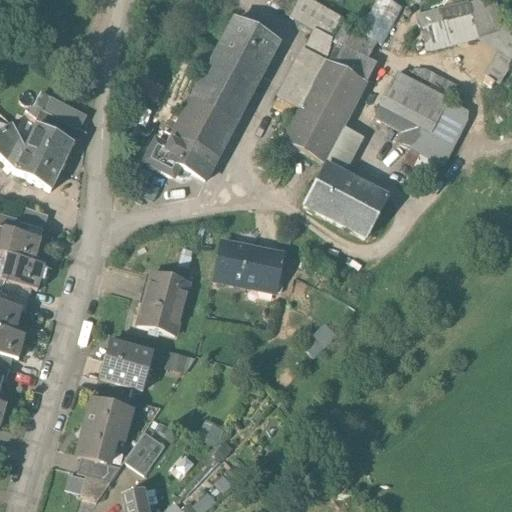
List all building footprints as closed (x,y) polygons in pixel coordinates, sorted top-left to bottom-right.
[(290,20),(300,0),(275,0),(270,10),(290,20)] [(329,41),(341,20),(302,0),(300,0),(290,20),(314,33),(329,41)] [(476,1),(417,16),(428,55),(486,40),(476,1)] [(342,30),(335,44),(367,61),(377,48),(379,50),(389,31),(369,21),(360,38),(342,30)] [(231,22),(206,69),(255,94),(280,47),(231,22)] [(314,33),(302,57),(323,67),(335,44),(329,41),(314,33)] [(367,61),(335,44),(323,67),(365,89),(377,66),(367,61)] [(499,85),(511,63),(494,53),(482,75),(499,85)] [(301,110),(323,67),(302,57),(302,56),(279,99),(301,110)] [(365,89),(323,67),(301,110),(282,146),(324,168),(365,89)] [(255,94),(206,69),(171,137),(219,162),(255,94)] [(474,113),(403,77),(374,133),(446,169),(474,113)] [(41,98),(34,111),(77,134),(84,120),(41,98)] [(28,124),(35,128),(72,146),(84,137),(77,134),(34,111),(28,124)] [(50,192),(72,146),(35,128),(23,154),(8,128),(0,133),(0,160),(14,175),(50,192)] [(206,187),(219,162),(171,137),(166,147),(158,143),(145,169),(175,185),(181,174),(206,187)] [(384,199),(325,169),(305,210),(364,239),(384,199)] [(23,210),(17,223),(21,224),(42,230),(47,219),(23,210)] [(18,235),(21,224),(17,223),(0,218),(0,230),(5,231),(18,235)] [(18,235),(40,240),(42,230),(21,224),(18,235)] [(5,231),(0,249),(0,255),(8,257),(35,264),(41,241),(40,240),(18,235),(5,231)] [(284,257),(220,244),(211,285),(276,298),(284,257)] [(8,257),(2,281),(38,291),(44,267),(35,264),(8,257)] [(190,288),(149,277),(135,329),(176,341),(190,288)] [(0,306),(0,331),(14,335),(21,312),(0,306)] [(0,331),(0,356),(11,360),(18,362),(24,338),(14,335),(0,331)] [(132,392),(141,395),(152,357),(108,344),(97,382),(132,392)] [(0,380),(5,382),(11,360),(0,356),(0,380)] [(132,392),(97,382),(95,392),(129,402),(132,392)] [(132,412),(90,401),(75,458),(83,460),(111,467),(117,442),(124,443),(132,412)] [(164,449),(143,435),(133,451),(123,464),(144,478),(164,449)] [(123,464),(133,451),(128,447),(118,461),(123,464)] [(111,467),(83,460),(79,477),(85,478),(109,484),(119,470),(111,467)] [(80,496),(84,481),(69,477),(65,492),(80,496)] [(109,484),(85,478),(80,496),(80,499),(96,503),(109,484)] [(182,511),(207,511),(216,505),(207,495),(193,508),(190,505),(183,511),(182,511)] [(122,511),(146,511),(143,497),(120,502),(122,511)]
